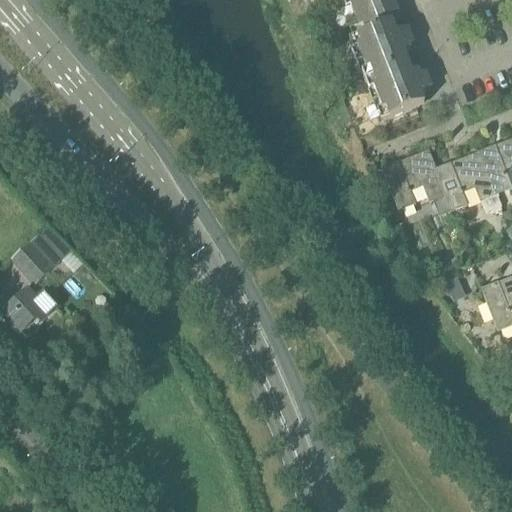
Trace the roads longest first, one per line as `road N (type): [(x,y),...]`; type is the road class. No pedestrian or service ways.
road 1 (secondary): [(228,314),(204,250),(170,198),(0,0)]
road 2 (secondary): [(0,71),(228,314)]
road 3 (secondary): [(314,511),(265,379),(228,314)]
road 4 (unclassified): [(94,511),(0,412)]
